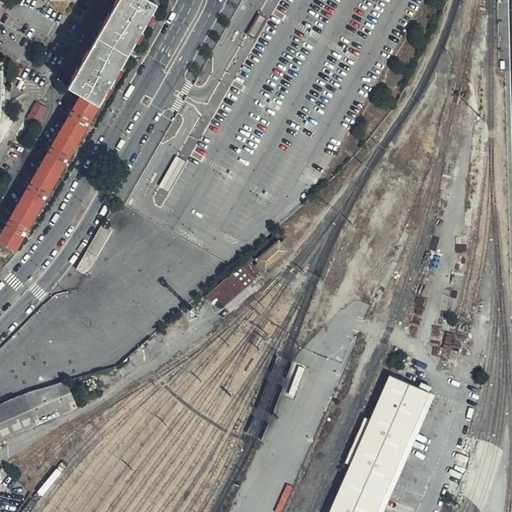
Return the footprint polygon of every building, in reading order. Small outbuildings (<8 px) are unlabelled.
[(0,242),(14,250),(156,5),(148,0),(119,0),(70,87),(82,94),(0,237),(0,242)] [(112,229),(102,224),(77,267),(85,271),(93,265),(112,229)] [(224,303),(285,248),(278,239),(284,233),(279,227),(205,292),(210,299),(216,294),(224,303)] [(383,511),(435,395),(390,375),(371,420),(365,417),(345,463),(351,465),(330,511),(383,511)] [(0,404),(0,438),(74,406),(64,381),(0,404)]
